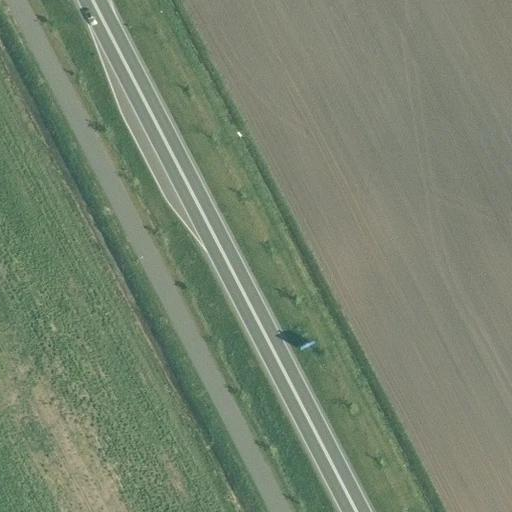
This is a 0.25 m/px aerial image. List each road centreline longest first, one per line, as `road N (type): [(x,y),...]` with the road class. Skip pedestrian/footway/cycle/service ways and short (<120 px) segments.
road 1 (trunk): [(351,511),(84,0)]
road 2 (unclassified): [(279,511),(15,0)]
